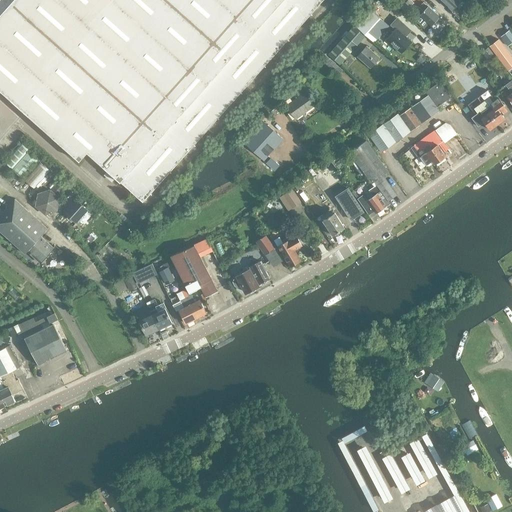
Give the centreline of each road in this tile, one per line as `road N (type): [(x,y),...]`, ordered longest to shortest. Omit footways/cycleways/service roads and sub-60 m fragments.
road 1 (unclassified): [(99,382),(360,244),(511,138)]
road 2 (unknown): [(148,358),(100,273),(0,178)]
road 3 (unclassified): [(99,382),(47,289),(0,249)]
road 4 (unclassified): [(405,83),(511,7)]
